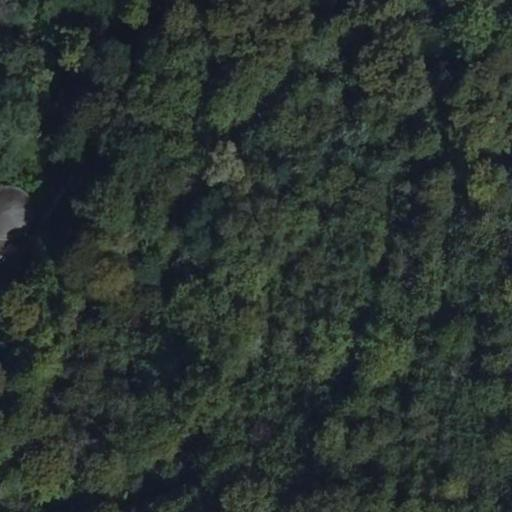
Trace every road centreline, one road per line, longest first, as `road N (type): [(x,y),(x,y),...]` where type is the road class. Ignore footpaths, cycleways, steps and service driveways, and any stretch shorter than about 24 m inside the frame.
road 1 (track): [(404,0),(276,91),(181,235),(188,511)]
road 2 (track): [(157,0),(0,299)]
